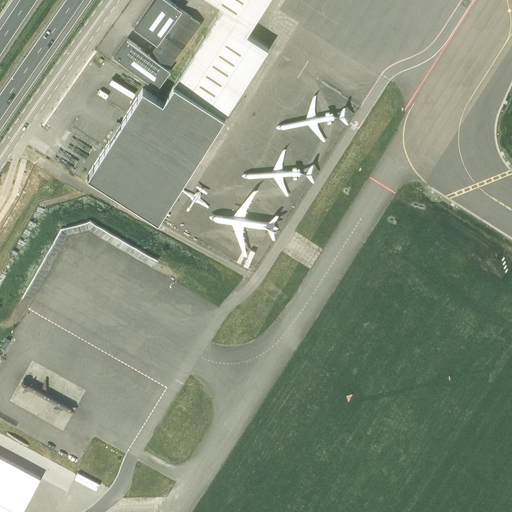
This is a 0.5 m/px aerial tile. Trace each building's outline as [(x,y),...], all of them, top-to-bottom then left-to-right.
[(169,68),(202,23),(170,0),(156,0),(136,28),(160,44),(153,55),(129,38),(115,57),(160,88),(173,70),(169,68)] [(248,34),(269,0),(214,0),(224,6),(219,16),(248,34)] [(176,84),(227,116),(270,47),(248,34),(219,16),(176,84)] [(88,176),(100,183),(162,221),(227,116),(176,84),(165,102),(145,89),(88,176)] [(0,511),(22,511),(41,477),(0,454),(0,511)]
